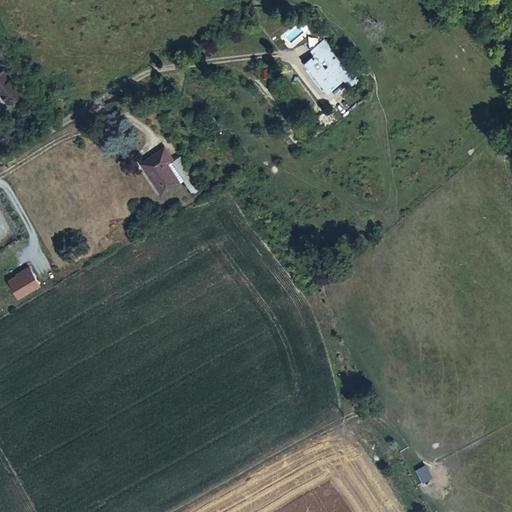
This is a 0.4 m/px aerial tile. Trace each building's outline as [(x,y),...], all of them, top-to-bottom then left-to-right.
[(332,64),(326,69),(348,97),(354,92),(332,64)] [(348,97),(326,69),(310,81),(317,90),(320,88),(334,108),(348,97)] [(0,79),(0,109),(12,98),(0,84),(0,79),(0,80),(0,79)] [(210,112),(203,116),(216,134),(222,130),(210,112)] [(163,155),(143,171),(166,201),(183,187),(169,170),(173,167),(163,155)] [(197,177),(187,185),(199,200),(209,192),(197,177)] [(6,279),(16,300),(41,287),(30,267),(6,279)] [(415,470),(422,483),(432,477),(425,465),(415,470)]
